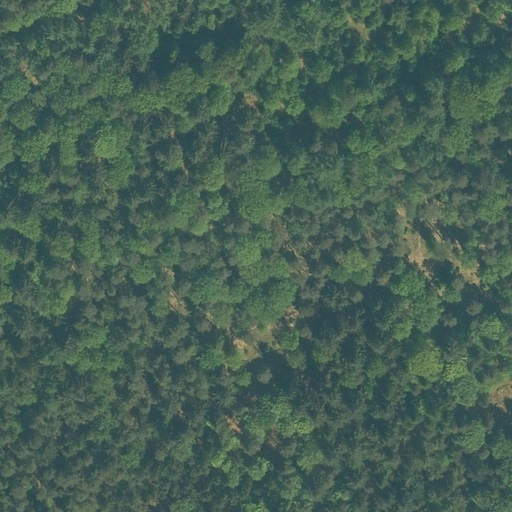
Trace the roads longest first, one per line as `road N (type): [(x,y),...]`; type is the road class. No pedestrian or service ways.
road 1 (track): [(99,0),(148,61),(174,119),(182,181),(173,270),(222,400)]
road 2 (track): [(511,294),(222,400)]
road 3 (track): [(222,400),(285,511)]
